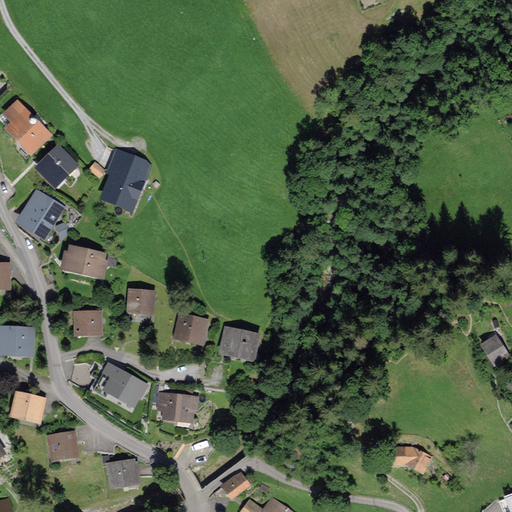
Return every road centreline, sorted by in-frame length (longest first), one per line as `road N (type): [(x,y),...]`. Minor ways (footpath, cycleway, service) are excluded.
road 1 (residential): [(184,476),(85,414),(63,391),(38,283)]
road 2 (track): [(352,416),(363,450),(421,511)]
